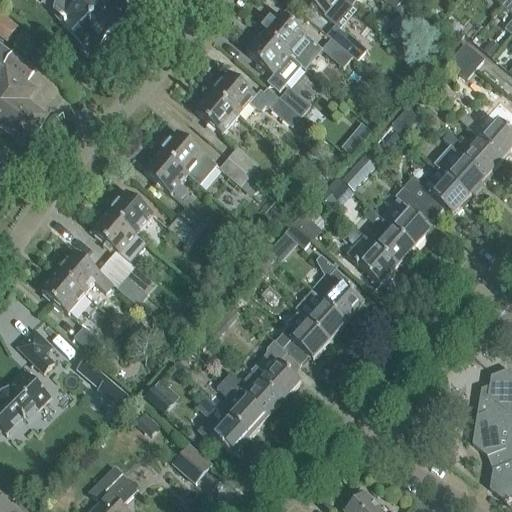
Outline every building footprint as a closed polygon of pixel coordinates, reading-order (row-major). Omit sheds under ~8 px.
[(87,36),(99,47),(121,24),(95,0),(61,0),(59,2),(57,6),(55,9),(55,13),(56,17),(60,22),(64,26),(62,28),(79,45),(87,36)] [(353,9),(342,0),(303,0),(336,28),(353,9)] [(342,0),(353,9),(360,0),(379,0),(395,13),(405,1),(403,0),(342,0)] [(491,0),(502,8),(508,0),(491,0)] [(511,37),(511,34),(511,0),(508,0),(502,8),(502,9),(511,17),(511,20),(503,31),(511,37)] [(281,17),(264,36),(291,60),(308,40),(281,17)] [(0,38),(7,43),(15,32),(0,20),(0,38)] [(332,41),(358,63),(368,52),(342,30),(332,41)] [(62,50),(67,45),(59,36),(53,42),(62,50)] [(291,60),(264,36),(247,56),(274,80),(268,86),(279,96),(302,70),(291,60)] [(318,53),(340,72),(350,60),(328,41),(318,53)] [(482,54),(490,61),(498,51),(491,44),(482,54)] [(0,67),(2,69),(12,56),(0,47),(0,67)] [(465,48),(457,58),(475,74),(483,64),(465,48)] [(475,74),(457,58),(448,68),(467,84),(475,74)] [(31,91),(26,87),(2,69),(1,71),(0,69),(0,127),(24,146),(45,119),(28,107),(27,97),(31,91)] [(302,121),(280,102),(268,92),(264,96),(261,94),(256,100),(229,77),(212,96),(239,120),(248,109),(262,115),(266,110),(292,133),(300,124),(302,121)] [(391,95),(403,105),(412,95),(400,85),(391,95)] [(289,92),(280,102),(302,121),(311,111),(289,92)] [(223,139),(239,120),(212,96),(195,116),(223,139)] [(389,128),(400,138),(417,120),(406,109),(389,128)] [(492,153),(503,163),(511,152),(511,136),(497,123),(486,136),(463,116),(458,123),(480,143),(492,153)] [(300,124),(292,133),(302,141),(310,132),(300,124)] [(362,128),(352,140),(362,148),(372,136),(362,128)] [(441,140),(454,152),(459,146),(446,135),(441,140)] [(198,188),(215,169),(204,159),(203,159),(177,137),(171,144),(168,142),(165,142),(159,149),(159,152),(162,154),(160,156),(187,179),(198,188)] [(447,180),(469,200),(486,181),(463,161),(454,152),(441,140),(434,149),(444,158),(442,161),(454,172),(447,180)] [(463,161),(486,181),(503,163),(480,143),(463,161)] [(384,155),(377,148),(368,156),(375,164),(384,155)] [(236,153),(229,162),(248,178),(251,180),(258,172),(259,171),(258,170),(237,152),(236,153)] [(187,179),(160,156),(144,176),(170,199),(187,179)] [(352,174),(363,184),(378,168),(367,158),(352,174)] [(0,179),(9,168),(0,161),(0,179)] [(229,162),(219,173),(242,192),(252,200),(261,189),(251,180),(248,178),(229,162)] [(404,190),(407,193),(410,197),(436,219),(443,211),(452,219),(454,217),(468,202),(469,200),(447,180),(439,172),(422,191),(412,181),(404,190)] [(436,219),(410,197),(407,193),(382,221),(415,251),(432,232),(428,228),(436,219)] [(322,200),(331,208),(337,202),(327,194),(322,200)] [(126,197),(110,216),(137,239),(148,249),(148,248),(137,239),(153,220),(126,197)] [(207,231),(186,212),(177,223),(198,241),(207,231)] [(399,269),(415,251),(382,221),(373,212),(367,218),(379,229),(368,241),(399,269)] [(137,239),(110,216),(93,236),(131,269),(132,268),(131,267),(146,249),(147,250),(148,249),(137,239)] [(302,219),(294,227),(311,242),(318,234),(302,219)] [(198,241),(177,223),(168,233),(190,251),(191,249),(198,242),(198,241)] [(311,242),(294,227),(284,238),(301,253),(311,242)] [(368,241),(367,241),(356,231),(348,239),(360,250),(350,260),(381,288),(399,269),(368,241)] [(198,242),(191,249),(200,256),(206,249),(198,242)] [(107,297),(115,288),(76,255),(59,275),(86,299),(96,287),(107,297)] [(267,256),(251,274),(262,284),(278,266),(267,256)] [(325,306),(347,326),(365,307),(346,289),(350,284),(321,257),(316,263),(328,283),(315,296),(325,306)] [(132,272),(131,270),(124,279),(127,282),(146,298),(154,289),(132,272)] [(86,299),(59,275),(42,295),(69,319),(86,299)] [(139,310),(148,300),(146,298),(127,282),(118,292),(139,310)] [(330,345),(347,326),(325,306),(317,315),(305,310),(290,299),(286,304),(305,321),(330,345)] [(202,329),(216,341),(238,317),(224,305),(202,329)] [(330,345),(305,321),(293,334),(289,330),(276,345),(301,368),(309,359),(314,363),(330,345)] [(79,332),(71,342),(93,360),(104,348),(82,330),(79,332)] [(55,367),(47,358),(53,352),(35,334),(29,340),(30,341),(19,351),(45,378),(55,367)] [(203,334),(192,345),(200,353),(211,341),(203,334)] [(268,357),(253,375),(263,384),(285,403),(302,385),(293,377),(301,368),(276,345),(269,353),(268,357)] [(119,413),(129,401),(85,363),(76,374),(98,393),(97,394),(119,413)] [(182,377),(187,372),(179,365),(174,370),(182,377)] [(481,402),(488,407),(487,416),(478,419),(474,448),(488,459),(494,473),(491,491),(506,503),(511,500),(511,374),(510,373),(493,380),(491,389),(483,392),(481,402)] [(225,383),(245,401),(268,422),(285,403),(263,384),(253,375),(241,387),(230,377),(225,383)] [(0,402),(0,431),(8,439),(24,424),(25,425),(27,424),(29,426),(53,402),(27,376),(0,402)] [(217,409),(251,440),(268,422),(245,401),(225,383),(216,393),(225,400),(217,409)] [(165,416),(172,408),(154,392),(147,400),(165,416)] [(251,440),(217,409),(209,402),(200,411),(211,422),(200,434),(209,442),(212,440),(234,460),(251,440)] [(174,469),(196,489),(212,471),(190,450),(174,469)] [(124,511),(119,506),(133,492),(115,474),(90,499),(100,508),(95,511),(124,511)] [(379,511),(366,497),(350,511),(379,511)]
